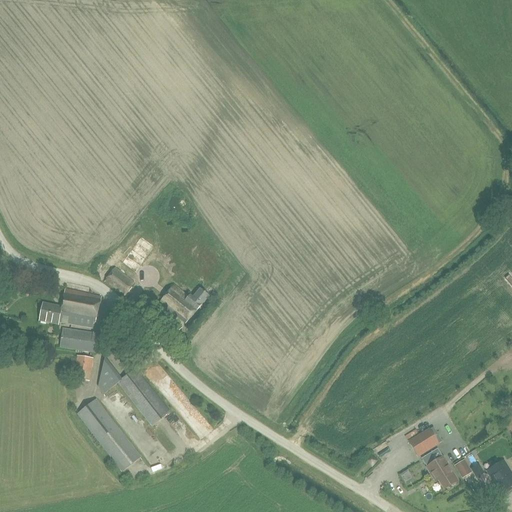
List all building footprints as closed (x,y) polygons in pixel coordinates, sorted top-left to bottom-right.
[(158,262),(171,270),(191,239),(178,231),(158,262)] [(155,244),(142,235),(123,263),(134,271),(155,244)] [(204,270),(211,262),(196,248),(192,253),(204,264),(199,269),(190,260),(183,267),(200,283),(208,274),(204,270)] [(124,296),(134,282),(115,268),(104,281),(124,296)] [(188,298),(173,285),(159,304),(186,324),(208,297),(199,289),(192,298),(189,296),(188,298)] [(95,322),(101,297),(65,289),(61,307),(42,303),(39,321),(58,324),(60,315),(70,317),(69,324),(91,329),(93,322),(95,322)] [(176,335),(182,328),(169,317),(163,324),(176,335)] [(96,353),(99,334),(63,329),(60,348),(96,353)] [(131,367),(141,359),(117,332),(108,341),(131,367)] [(89,381),(93,358),(77,356),(73,378),(89,381)] [(121,380),(104,359),(98,387),(104,394),(118,383),(152,426),(169,412),(135,369),(121,380)] [(122,471),(140,457),(95,400),(77,414),(122,471)] [(430,430),(410,443),(419,457),(439,444),(430,430)] [(372,466),(376,462),(371,457),(367,462),(372,466)] [(413,468),(420,463),(416,457),(409,463),(413,468)] [(458,481),(444,458),(428,468),(433,476),(436,474),(445,489),(458,481)] [(464,460),(454,466),(462,479),(472,473),(464,460)] [(501,494),(511,486),(511,474),(503,461),(487,472),(501,494)] [(477,477),(483,473),(478,466),(472,470),(477,477)]
